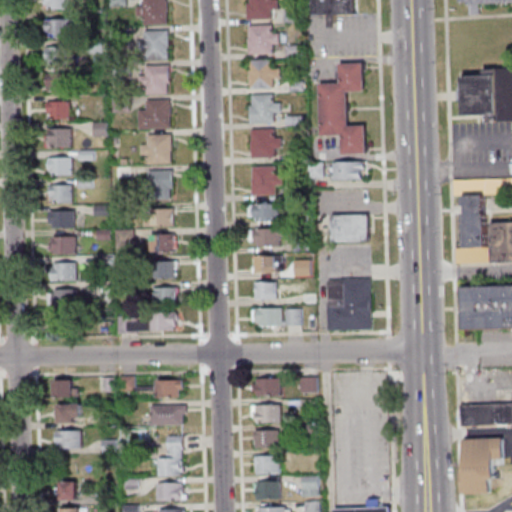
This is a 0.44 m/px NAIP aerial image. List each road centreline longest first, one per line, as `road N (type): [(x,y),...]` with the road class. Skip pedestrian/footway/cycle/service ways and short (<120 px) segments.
road 1 (residential): [(222,511),(205,0)]
road 2 (secondary): [(426,511),(409,0)]
road 3 (residential): [(20,511),(4,0)]
road 4 (residential): [(421,351),(0,358)]
